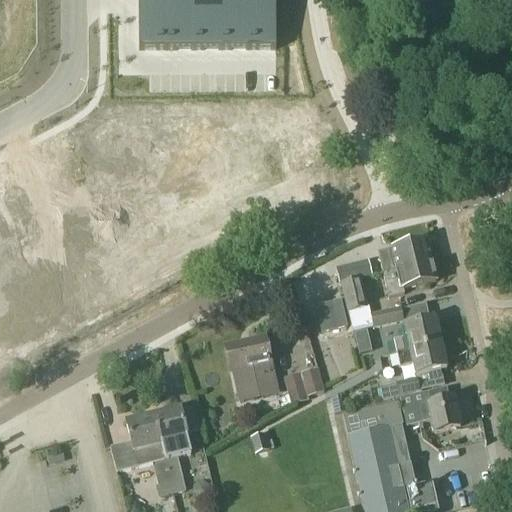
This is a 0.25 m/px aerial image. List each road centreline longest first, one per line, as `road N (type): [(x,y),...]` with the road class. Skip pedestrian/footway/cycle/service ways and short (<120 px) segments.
road 1 (unclassified): [(0,416),(385,216)]
road 2 (unclassified): [(385,216),(318,43),(314,0)]
road 3 (residential): [(446,205),(485,388)]
road 4 (unclassified): [(72,0),(73,79),(0,120)]
